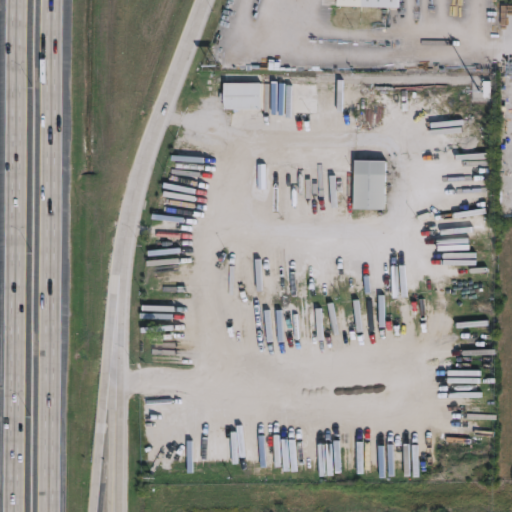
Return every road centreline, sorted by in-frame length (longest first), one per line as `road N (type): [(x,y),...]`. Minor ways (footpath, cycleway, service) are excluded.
road 1 (motorway): [(13,0),(11,511)]
road 2 (motorway): [(50,511),(50,0)]
road 3 (secondary): [(124,256),(149,144),(207,0)]
road 4 (motorway): [(91,511),(124,256)]
road 5 (secondary): [(121,511),(124,256)]
